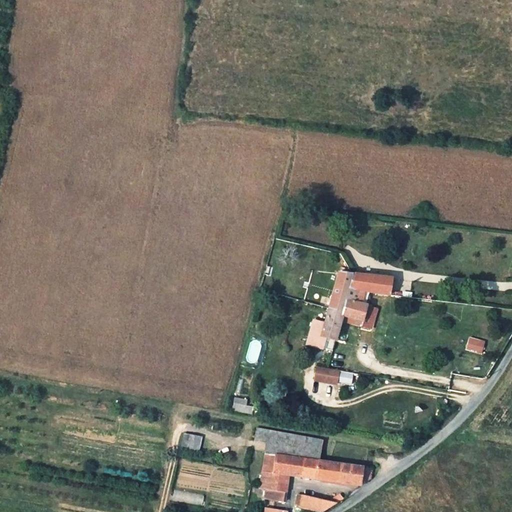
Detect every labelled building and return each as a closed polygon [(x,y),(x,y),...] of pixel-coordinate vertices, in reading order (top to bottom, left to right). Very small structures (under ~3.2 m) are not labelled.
[(337,272),(333,287),(351,290),(353,274),(337,272)] [(391,278),(353,274),(351,290),(369,293),(388,295),(391,278)] [(333,287),(329,300),(366,305),(369,293),(351,290),(333,287)] [(343,314),(342,320),(360,326),(366,305),(329,300),(327,310),(343,314)] [(343,314),(327,310),(323,325),(307,321),(301,345),(321,350),(324,337),(334,340),(342,320),(343,314)] [(486,343),(469,337),(465,348),(483,354),(486,343)] [(314,381),(325,383),(327,369),(317,367),(314,381)] [(327,369),(325,383),(336,385),(339,371),(327,369)] [(248,400),(235,398),(233,411),(253,414),(254,407),(247,406),(248,400)] [(253,440),(267,443),(278,445),(280,432),(256,427),(253,440)] [(278,445),(267,443),(259,488),(270,490),(272,480),(272,473),(288,476),(358,487),(362,483),(368,479),(370,478),(369,469),(319,462),(323,440),(280,432),(278,445)] [(202,436),(183,433),(180,451),(198,454),(202,436)] [(272,473),(272,480),(287,482),(288,476),(272,473)] [(285,492),(270,490),(268,500),(284,504),(285,492)] [(295,506),(317,511),(322,511),(325,510),(343,499),(341,494),(328,502),(297,496),(295,506)]
